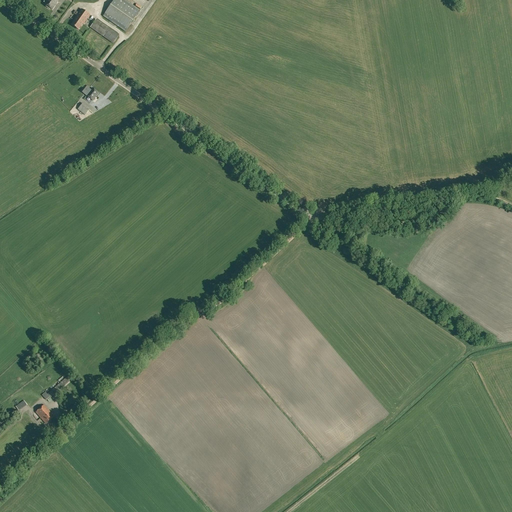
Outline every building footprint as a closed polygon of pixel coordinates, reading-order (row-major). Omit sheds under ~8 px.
[(50,8),(52,9),(58,0),(45,0),(47,1),(45,5),(47,6),(46,7),(49,9),(50,8)] [(114,0),(103,16),(125,32),(140,11),(124,0),(114,0)] [(71,25),(78,30),(83,24),(90,15),(81,9),(75,18),(76,18),(71,25)] [(90,27),(113,43),(118,35),(96,19),(90,27)] [(86,96),(93,101),(99,93),(92,88),(86,96)] [(78,106),(81,103),(74,97),(71,99),(78,106)] [(81,105),(79,109),(87,113),(89,109),(81,105)] [(49,397),(50,397),(50,398),(69,382),(68,380),(72,377),(70,374),(47,394),(45,392),(41,395),(45,400),(49,397)] [(16,406),(18,409),(26,404),(24,401),(16,406)] [(36,412),(46,424),(54,417),(44,405),(36,412)]
